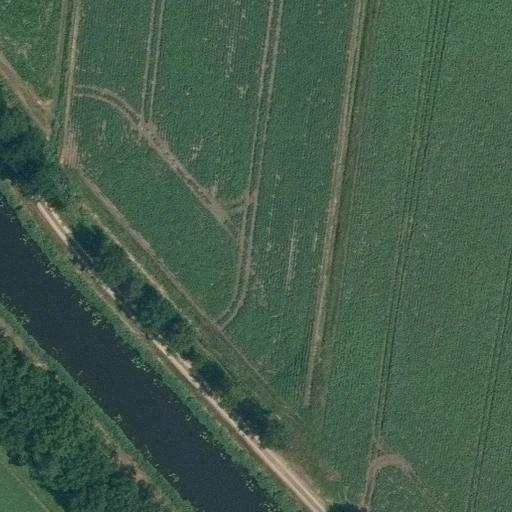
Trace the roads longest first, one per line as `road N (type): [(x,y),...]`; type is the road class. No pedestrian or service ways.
road 1 (track): [(344,511),(0,139)]
road 2 (track): [(0,353),(148,511)]
